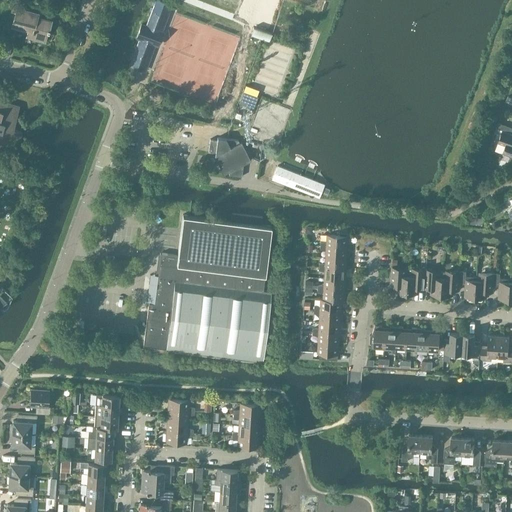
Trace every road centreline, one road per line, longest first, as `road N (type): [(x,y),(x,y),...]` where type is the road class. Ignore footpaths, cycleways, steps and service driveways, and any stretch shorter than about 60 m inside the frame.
road 1 (residential): [(0,392),(43,326),(118,112),(109,98),(60,80)]
road 2 (residential): [(511,424),(358,416),(362,306),(371,304)]
road 3 (residential): [(254,511),(257,461),(137,454)]
road 4 (residential): [(511,316),(371,304)]
